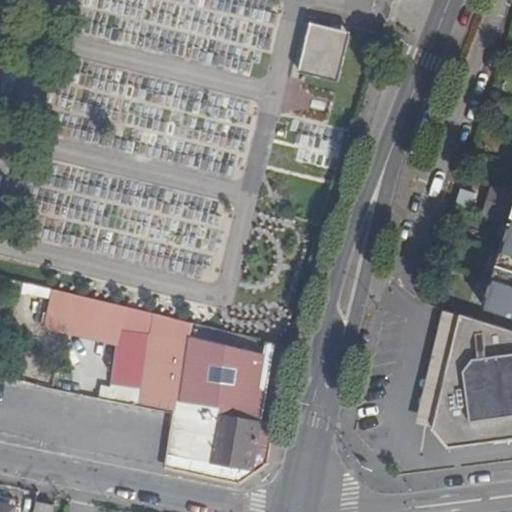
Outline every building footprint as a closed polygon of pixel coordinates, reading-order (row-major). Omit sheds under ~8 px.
[(313,26),(311,35),(350,45),(351,37),(313,26)] [(350,45),(311,35),(300,76),(339,86),(350,45)] [(511,196),(493,190),(484,218),(511,226),(511,196)] [(511,320),(511,228),(486,312),(511,320)] [(435,429),(463,318),(445,314),(418,424),(435,429)] [(511,332),(463,317),(463,318),(435,429),(451,448),(511,440),(511,332)] [(267,465),(275,428),(259,424),(232,420),(229,416),(229,413),(180,402),(194,327),(166,320),(153,393),(115,386),(112,404),(177,417),(168,470),(239,484),(242,482),(243,470),(253,471),(255,464),(265,466),(267,465)] [(263,370),(268,345),(194,327),(180,402),(229,413),(229,416),(232,420),(259,424),(266,392),(259,391),(263,370)] [(103,389),(100,402),(109,404),(112,391),(103,389)]
